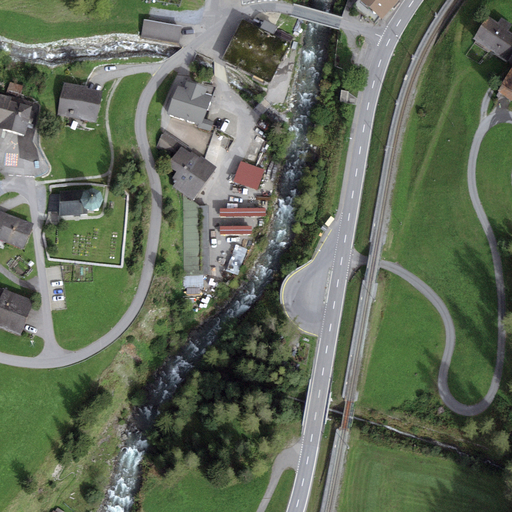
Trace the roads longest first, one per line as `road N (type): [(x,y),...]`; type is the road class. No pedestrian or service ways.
road 1 (residential): [(225,14),(147,94),(140,124),(156,203),(136,309),(111,339),(86,353),(0,359)]
road 2 (secondary): [(387,35),(296,511)]
road 3 (residential): [(387,35),(260,2),(225,14)]
